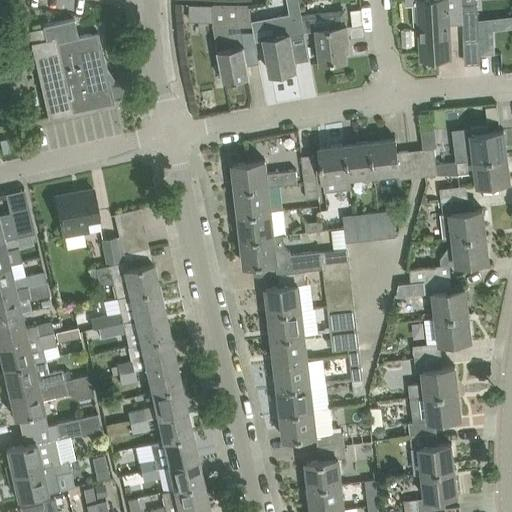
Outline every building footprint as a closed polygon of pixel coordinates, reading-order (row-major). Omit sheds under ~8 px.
[(463,4),(462,0),(406,0),(407,5),(426,4),(427,24),(421,24),(423,57),(450,55),(449,23),(463,23),(463,21),(462,4),(463,4)] [(206,4),(194,3),(190,3),(190,20),(206,20),(214,20),(214,4),(206,4)] [(242,29),(241,29),(230,32),(229,26),(241,26),(253,26),(249,3),(234,3),(214,4),(214,20),(214,24),(224,80),(251,75),(247,56),(242,29)] [(318,27),(319,41),(321,61),(347,58),(345,41),(350,40),(348,24),(346,24),(344,10),(332,12),(334,26),(318,27)] [(305,32),(301,11),(292,13),(274,16),(262,18),(266,37),(264,37),(268,52),(271,72),(297,67),(293,47),(291,34),(305,32)] [(43,25),(46,39),(31,42),(45,103),(48,114),(48,116),(72,111),(114,102),(110,82),(106,68),(106,64),(98,32),(78,36),(74,18),(43,25)] [(480,39),(479,20),(463,21),(463,23),(464,40),(480,39)] [(499,119),(498,105),(486,106),(488,120),(499,119)] [(473,141),(455,144),(457,160),(463,159),(475,157),(508,154),(507,152),(505,129),(500,129),(474,132),(472,132),(473,141)] [(282,156),(299,157),(300,132),(284,131),(282,156)] [(411,149),(410,149),(398,151),(396,137),(372,140),(376,172),(401,169),(402,177),(415,176),(411,149)] [(346,143),(350,175),(376,172),(372,140),(346,143)] [(320,146),(324,179),(326,191),(350,188),(349,176),(350,175),(346,143),(320,146)] [(423,148),(427,174),(439,173),(435,146),(425,147),(423,148)] [(302,155),(305,180),(318,179),(315,153),(302,155)] [(463,159),(457,160),(459,173),(466,172),(477,171),(478,183),(511,180),(508,154),(475,157),(463,159)] [(234,163),(237,190),(269,186),(298,182),(297,168),(267,171),(266,159),(234,163)] [(318,179),(305,180),(307,198),(319,196),(318,179)] [(440,187),(441,189),(442,199),(469,197),(467,185),(467,184),(447,187),(440,187)] [(237,190),(240,215),(272,211),(269,186),(237,190)] [(0,240),(35,232),(24,188),(5,193),(9,212),(0,213),(0,240)] [(86,220),(99,218),(97,208),(93,188),(79,191),(80,195),(56,199),(60,219),(63,235),(88,231),(86,220)] [(470,209),(469,197),(442,199),(444,212),(441,212),(444,239),(454,238),(486,234),(483,208),(470,209)] [(141,221),(139,209),(138,208),(114,213),(117,226),(141,221)] [(381,210),(385,237),(397,236),(393,209),(381,210)] [(385,237),(381,210),(370,212),(373,239),(385,237)] [(275,236),(272,211),(240,215),(243,240),(275,236)] [(373,239),(370,212),(358,213),(361,240),(373,239)] [(347,242),(361,240),(358,213),(343,215),(345,227),(347,242)] [(323,230),(322,219),(305,221),(306,231),(323,230)] [(117,226),(119,233),(119,235),(120,239),(144,234),(143,227),(141,221),(117,226)] [(306,270),(324,268),(323,263),(351,259),(350,247),(348,248),(347,242),(345,227),(345,228),(332,229),(334,246),(336,249),(323,251),(323,249),(290,253),(290,251),(285,246),(276,247),(275,236),(243,240),(244,253),(245,264),(253,263),(277,260),(279,273),(306,270)] [(0,266),(10,264),(7,250),(33,244),(33,241),(36,240),(35,232),(0,240),(0,266)] [(123,253),(147,247),(144,234),(120,239),(123,253)] [(426,279),(451,276),(450,263),(489,259),(486,234),(454,238),(455,246),(448,247),(441,257),(442,264),(410,268),(411,280),(426,279)] [(101,239),(106,265),(125,260),(123,253),(120,239),(119,235),(103,239),(101,239)] [(113,282),(117,297),(159,287),(153,262),(151,262),(147,247),(123,253),(125,260),(106,265),(95,267),(99,281),(99,285),(113,282)] [(353,272),(351,259),(323,263),(324,268),(325,276),(353,272)] [(0,266),(0,291),(46,281),(44,271),(13,278),(10,264),(0,266)] [(99,281),(95,267),(89,269),(92,283),(99,281)] [(308,282),(306,270),(279,273),(280,285),(267,287),(270,313),(302,309),(299,283),(308,282)] [(353,272),(325,276),(327,288),(354,285),(353,272)] [(451,276),(426,279),(427,292),(435,291),(438,316),(469,313),(466,287),(453,288),(451,276)] [(49,294),(46,281),(0,291),(0,317),(22,312),(18,298),(29,296),(29,299),(49,294)] [(328,299),(356,296),(354,285),(327,288),(328,299)] [(93,328),(99,327),(122,322),(165,312),(159,287),(117,297),(120,311),(90,318),(93,328)] [(356,296),(328,299),(330,313),(357,309),(356,296)] [(270,313),(273,338),(305,334),(302,309),(270,313)] [(330,313),(331,325),(359,322),(357,309),(330,313)] [(0,317),(0,343),(53,332),(53,330),(52,323),(51,320),(36,323),(36,324),(25,327),(22,312),(0,317)] [(101,337),(137,328),(140,343),(170,336),(165,312),(122,322),(99,327),(101,337)] [(438,316),(440,342),(472,338),(469,313),(438,316)] [(52,323),(54,330),(62,328),(60,321),(52,323)] [(359,322),(331,325),(333,336),(333,338),(360,334),(359,322)] [(77,326),(66,329),(55,331),(58,341),(68,338),(80,335),(79,332),(77,326)] [(56,344),(53,332),(0,343),(0,354),(3,367),(45,359),(42,347),(56,344)] [(273,338),(276,363),(308,359),(305,334),(273,338)] [(360,334),(333,338),(334,343),(335,350),(349,348),(350,354),(362,353),(360,334)] [(146,367),(176,361),(170,336),(140,343),(128,346),(131,359),(116,363),(117,365),(119,373),(119,374),(135,370),(146,367)] [(440,342),(427,343),(415,344),(416,357),(442,354),(440,342)] [(362,353),(350,354),(352,371),(364,369),(362,353)] [(411,396),(421,394),(459,390),(456,365),(443,366),(442,354),(416,357),(417,369),(424,368),(425,381),(409,383),(411,396)] [(348,357),(324,359),(325,374),(338,373),(338,377),(349,376),(348,357)] [(3,367),(9,393),(65,380),(62,368),(47,371),(45,359),(3,367)] [(311,384),(308,359),(276,363),(279,388),(311,384)] [(146,367),(152,393),(181,386),(176,361),(146,367)] [(137,380),(135,370),(119,374),(121,384),(137,380)] [(365,378),(353,379),(354,394),(366,393),(365,378)] [(22,431),(47,425),(48,425),(45,410),(42,398),(67,393),(65,380),(9,393),(15,417),(19,416),(22,431)] [(279,388),(282,412),(314,408),(311,384),(279,388)] [(152,393),(155,405),(157,416),(187,409),(181,386),(152,393)] [(409,422),(410,435),(437,431),(436,419),(462,416),(459,390),(421,394),(411,396),(412,408),(427,406),(428,419),(409,422)] [(314,408),(282,412),(285,438),(317,434),(318,446),(344,443),(342,429),(333,430),(331,406),(314,408)] [(127,411),(130,423),(146,419),(144,407),(127,411)] [(163,440),(192,434),(187,409),(157,416),(160,427),(163,439),(163,440)] [(146,419),(130,423),(132,433),(149,429),(146,419)] [(57,423),(48,425),(47,425),(22,431),(25,443),(7,447),(12,473),(69,461),(68,459),(60,461),(58,451),(55,438),(61,437),(57,423)] [(375,428),(375,430),(375,433),(379,436),(384,436),(387,432),(386,427),(384,425),(383,424),(378,425),(375,428)] [(410,435),(412,447),(414,472),(423,472),(455,468),(452,442),(439,444),(437,431),(410,435)] [(140,470),(157,467),(168,465),(198,458),(192,434),(163,440),(163,439),(150,442),(153,458),(138,461),(140,470)] [(307,460),(310,486),(342,482),(338,456),(346,455),(344,443),(318,446),(320,459),(307,460)] [(107,468),(104,455),(93,457),(96,470),(107,468)] [(174,490),(204,483),(198,458),(168,465),(174,489),(174,490)] [(69,461),(12,473),(18,497),(61,488),(57,473),(71,470),(69,461)] [(159,478),(157,467),(140,470),(143,481),(159,478)] [(405,499),(407,511),(446,507),(445,495),(458,493),(455,468),(423,472),(426,497),(405,499)] [(366,479),(369,504),(379,503),(376,478),(366,479)] [(345,508),(342,482),(310,486),(313,511),(345,508)] [(151,509),(151,511),(187,511),(209,507),(204,483),(174,490),(161,492),(164,506),(151,509)] [(106,494),(104,484),(95,486),(97,496),(106,494)] [(86,503),(96,501),(93,486),(83,488),(86,503)] [(58,511),(55,498),(44,500),(46,511),(58,511)] [(20,511),(46,511),(44,500),(20,506),(20,511)] [(108,511),(106,500),(96,502),(98,511),(108,511)] [(98,511),(96,502),(86,504),(88,511),(98,511)] [(369,504),(369,511),(379,511),(379,503),(369,504)]
